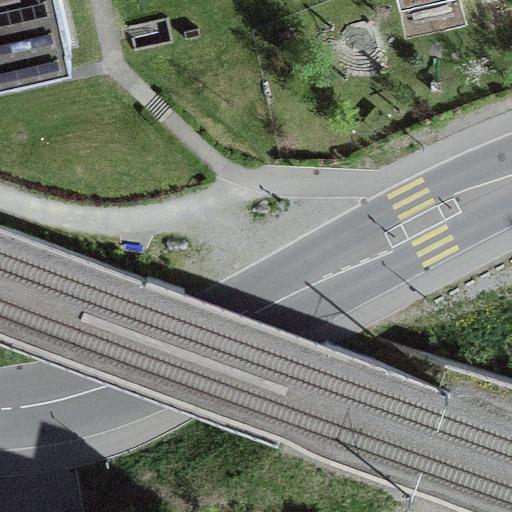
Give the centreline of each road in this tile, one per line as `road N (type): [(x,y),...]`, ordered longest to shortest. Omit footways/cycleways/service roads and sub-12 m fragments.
road 1 (tertiary): [(511,178),(146,368),(60,398),(0,407)]
road 2 (track): [(0,194),(96,219),(151,216),(256,178)]
